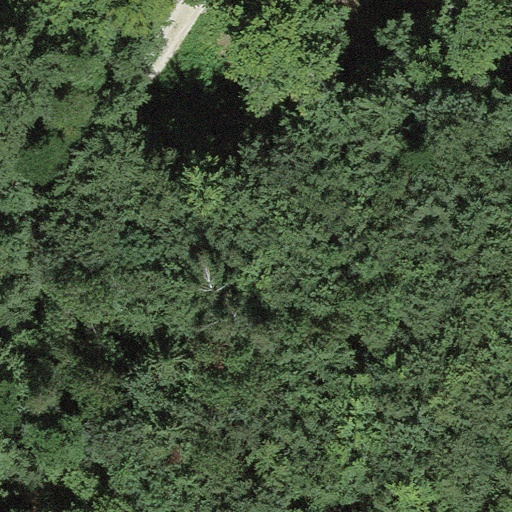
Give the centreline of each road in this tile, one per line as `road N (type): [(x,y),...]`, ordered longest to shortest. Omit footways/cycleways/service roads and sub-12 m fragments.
road 1 (track): [(0,186),(126,84),(176,0)]
road 2 (track): [(126,84),(32,0)]
